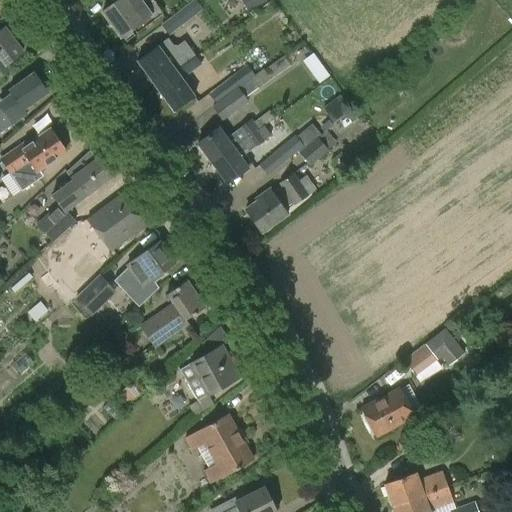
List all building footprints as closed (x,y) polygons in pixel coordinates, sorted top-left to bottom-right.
[(136,33),(163,14),(152,0),(145,0),(142,2),(140,0),(118,0),(102,12),(120,38),(132,29),(136,33)] [(243,0),(249,12),(266,3),(264,0),(243,0)] [(162,26),(170,36),(193,17),(186,8),(162,26)] [(0,76),(7,72),(3,67),(22,53),(3,27),(0,29),(0,76)] [(438,44),(432,37),(420,48),(424,52),(412,63),(419,72),(435,58),(430,52),(438,44)] [(172,50),(165,40),(137,61),(155,86),(197,56),(192,49),(191,50),(186,44),(176,51),(172,50)] [(203,65),(197,56),(155,86),(174,112),(194,97),(182,80),(203,65)] [(209,95),(215,104),(254,75),(247,66),(209,95)] [(323,67),(314,74),(321,83),(330,76),(323,67)] [(24,110),(47,93),(46,91),(50,89),(42,78),(39,81),(33,72),(0,95),(0,97),(7,107),(4,109),(14,123),(27,114),(24,110)] [(255,77),(254,75),(215,104),(216,105),(212,108),(223,122),(249,102),(246,98),(259,88),(252,79),(255,77)] [(322,109),(333,124),(351,111),(339,96),(322,109)] [(258,129),(263,126),(274,118),(269,111),(253,122),(252,120),(241,127),(241,128),(248,137),(258,129)] [(258,129),(248,137),(256,147),(271,136),(263,126),(258,129)] [(339,134),(333,127),(299,153),(310,166),(329,151),(328,150),(336,143),(333,139),(339,134)] [(219,128),(197,144),(211,163),(248,137),(241,128),(227,139),(219,128)] [(38,137),(37,135),(14,150),(0,159),(0,160),(22,191),(36,181),(32,175),(65,152),(49,130),(38,137)] [(259,166),(268,177),(304,147),(295,136),(259,166)] [(248,137),(211,163),(226,183),(247,168),(241,159),(256,147),(248,137)] [(111,178),(97,158),(92,161),(87,154),(67,173),(73,180),(51,196),(56,202),(35,223),(53,242),(74,222),(65,212),(111,178)] [(316,191),(306,176),(299,181),(295,174),(285,181),(287,183),(273,193),(270,190),(258,198),(259,200),(245,210),(261,233),(289,213),(285,207),(291,203),(294,206),(316,191)] [(146,224),(123,193),(87,220),(111,251),(146,224)] [(159,242),(127,265),(142,285),(145,290),(156,282),(153,278),(174,263),(159,242)] [(75,299),(92,317),(116,293),(99,275),(75,299)] [(166,295),(172,304),(141,326),(155,348),(188,325),(184,321),(204,307),(186,281),(166,295)] [(444,328),(424,344),(437,361),(441,358),(448,367),(465,354),(444,328)] [(221,346),(189,364),(190,365),(180,370),(198,400),(208,395),(239,377),(221,346)] [(404,361),(416,377),(436,361),(424,346),(404,361)] [(118,395),(127,406),(144,391),(135,381),(118,395)] [(375,437),(415,416),(400,388),(360,409),(375,437)] [(208,395),(198,400),(189,405),(194,415),(213,405),(208,395)] [(192,451),(198,448),(203,457),(240,437),(227,414),(198,430),(198,432),(185,439),(192,451)] [(435,453),(461,439),(455,426),(429,440),(435,453)] [(240,437),(203,457),(209,467),(204,471),(210,483),(222,476),(223,476),(252,460),(240,437)] [(415,472),(384,484),(392,506),(447,486),(441,471),(418,480),(415,472)] [(44,496),(52,503),(63,491),(55,484),(44,496)] [(429,511),(453,502),(447,486),(392,506),(394,511),(429,511)] [(276,511),(277,511),(265,487),(248,496),(246,492),(213,509),(214,511),(276,511)] [(450,511),(477,511),(474,503),(450,511)]
